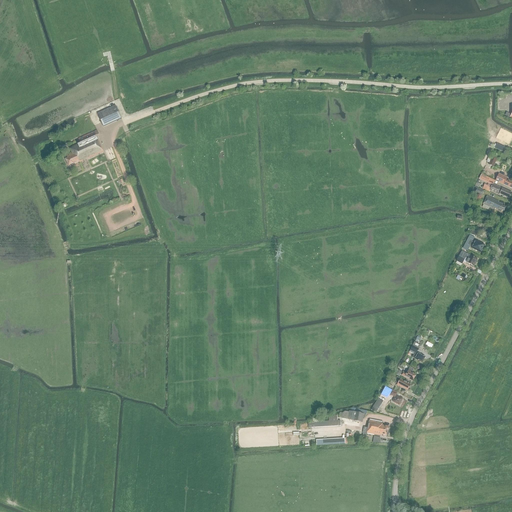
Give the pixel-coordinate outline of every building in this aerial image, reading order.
[(97,114),(100,120),(113,114),(116,121),(121,119),(115,105),(97,114)] [(67,158),(65,159),(69,167),(79,162),(83,161),(82,160),(87,158),(87,159),(103,152),(96,136),(99,135),(97,130),(78,139),(80,144),(78,145),(78,144),(72,147),(72,148),(70,149),(72,152),(66,155),(67,158)] [(492,157),(488,164),(493,167),(497,159),(492,157)] [(489,178),(481,174),(479,180),(487,183),(489,178)] [(511,189),(511,182),(506,180),(507,178),(499,174),(495,182),(511,189)] [(511,193),(501,189),(488,183),(485,190),(489,192),(490,190),(499,195),(509,199),(511,193)] [(487,197),(483,205),(482,206),(488,209),(488,207),(494,210),(495,209),(501,212),(501,211),(503,211),(505,208),(501,206),(502,204),(498,203),(498,202),(487,197)] [(478,238),(478,237),(486,231),(484,229),(482,231),(480,228),(477,231),(476,231),(475,232),(471,230),(470,234),(474,235),(474,234),(476,236),(478,238)] [(472,247),(471,247),(471,249),(480,253),(484,245),(475,240),(474,241),(472,240),(473,237),(469,235),(464,246),(468,248),(469,246),(472,247)] [(466,263),(473,267),(477,259),(470,255),(470,256),(462,251),(456,261),(457,261),(456,263),(461,266),(465,257),(468,259),(466,263)] [(413,354),(412,358),(414,359),(422,363),(425,357),(417,353),(418,350),(412,347),(410,351),(417,354),(416,356),(413,354)] [(406,374),(402,372),(401,376),(412,381),(416,375),(408,371),(406,374)] [(408,391),(411,385),(400,379),(397,377),(394,382),(395,382),(394,383),(397,384),(396,386),(403,389),(404,389),(408,391)] [(385,386),(381,394),(387,398),(389,394),(395,397),(392,402),(399,405),(403,399),(396,395),(397,393),(386,387),(385,386)] [(352,409),(351,409),(351,412),(349,411),(349,412),(345,412),(344,412),(343,412),(342,413),(340,413),(338,418),(347,420),(362,423),(363,418),(365,418),(367,411),(353,408),(353,409),(352,409)] [(368,428),(367,434),(380,437),(381,435),(386,436),(387,432),(388,432),(389,427),(382,426),(382,422),(370,420),(368,428)]
